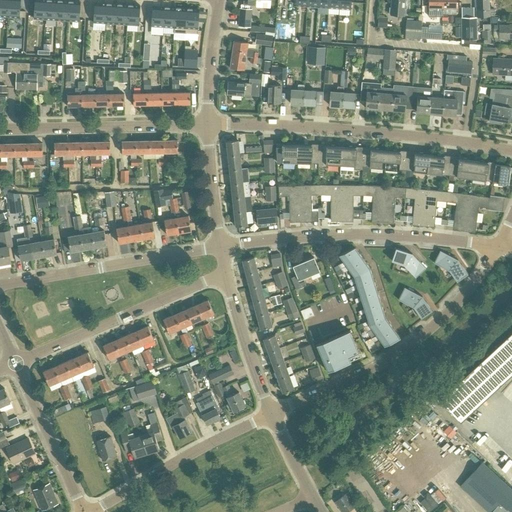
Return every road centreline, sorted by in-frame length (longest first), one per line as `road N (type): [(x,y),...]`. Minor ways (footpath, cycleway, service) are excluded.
road 1 (residential): [(269,415),(407,341),(456,302),(501,245)]
road 2 (residential): [(220,247),(352,234),(501,245)]
road 3 (residential): [(206,124),(462,142)]
road 4 (residential): [(462,142),(475,49),(373,41),(375,0)]
road 5 (residential): [(15,363),(224,271)]
road 6 (residential): [(0,286),(220,247)]
road 7 (residential): [(0,130),(206,124)]
road 8 (residential): [(91,511),(269,415)]
road 9 (residential): [(84,511),(15,363)]
road 10 (residential): [(269,415),(224,271)]
road 11 (residential): [(206,124),(219,0)]
road 12 (residential): [(220,247),(206,124)]
